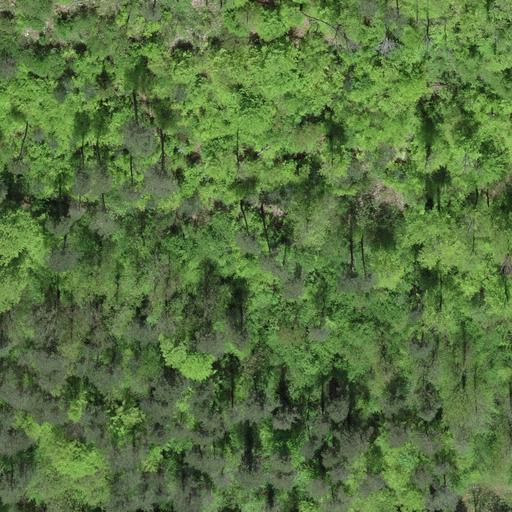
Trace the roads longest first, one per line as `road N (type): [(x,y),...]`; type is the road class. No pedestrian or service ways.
road 1 (track): [(0,185),(186,198),(429,172),(511,152)]
road 2 (track): [(0,476),(94,497),(335,510),(511,497)]
